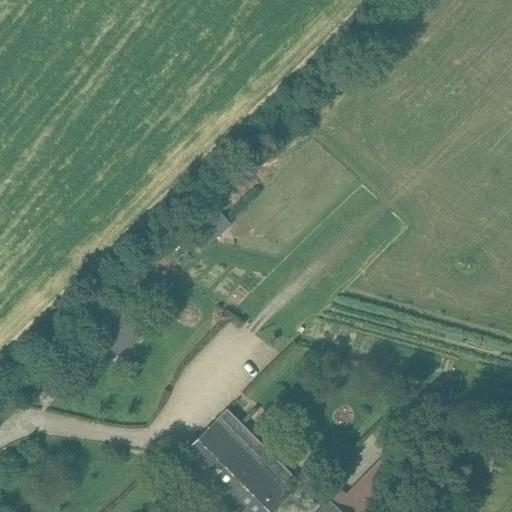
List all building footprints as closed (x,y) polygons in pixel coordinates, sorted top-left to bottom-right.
[(214,206),(185,234),(202,252),(231,225),(214,206)] [(109,325),(97,339),(106,347),(118,333),(109,325)] [(214,422),(181,455),(237,511),(271,511),(287,496),(214,422)] [(378,511),(354,488),(338,505),(345,511),(378,511)] [(341,511),(330,501),(318,511),(341,511)]
